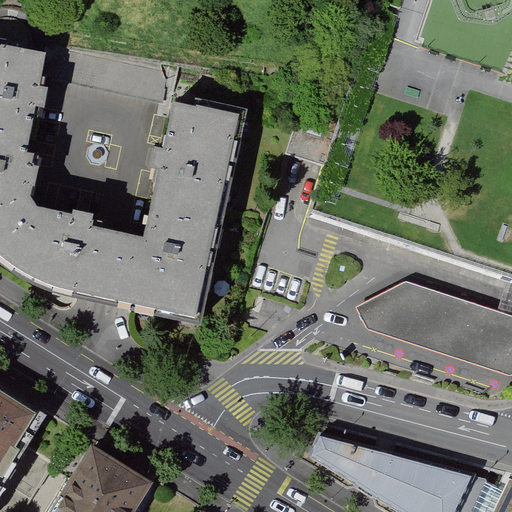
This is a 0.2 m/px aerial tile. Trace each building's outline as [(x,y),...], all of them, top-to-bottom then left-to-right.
[(0,123),(33,131),(37,106),(46,107),(49,89),(40,87),(45,55),(0,47),(0,123)] [(154,216),(221,229),(244,117),(178,104),(169,150),(159,148),(156,170),(164,171),(154,216)] [(0,256),(1,257),(40,209),(34,199),(41,167),(35,166),(37,157),(28,155),(33,131),(0,123),(0,256)] [(57,290),(121,304),(129,264),(118,261),(123,235),(96,229),(98,217),(77,212),(76,217),(40,209),(1,257),(11,266),(35,281),(57,290)] [(202,321),(221,229),(154,216),(149,240),(123,235),(118,261),(129,264),(121,304),(202,321)] [(511,315),(412,284),(360,310),(372,334),(511,378),(511,377),(511,315)] [(0,388),(0,465),(6,469),(39,414),(25,405),(0,388)] [(401,459),(330,442),(321,462),(398,511),(468,511),(485,480),(401,459)] [(94,452),(56,511),(137,511),(152,488),(94,452)] [(511,511),(511,486),(508,486),(494,511),(511,511)]
